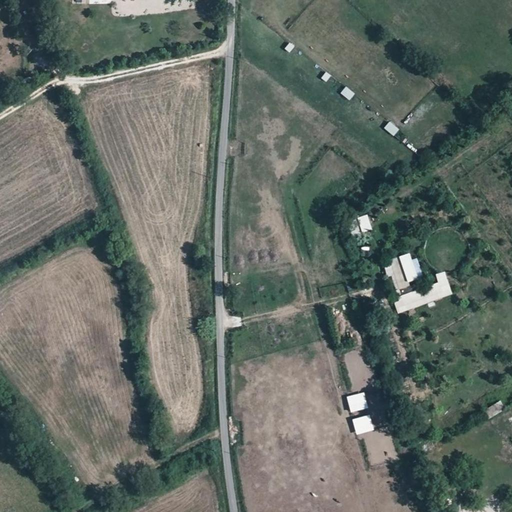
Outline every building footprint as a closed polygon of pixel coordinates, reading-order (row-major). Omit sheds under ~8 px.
[(349,100),(355,93),(345,86),(340,94),(349,100)] [(389,122),(384,128),(394,136),(399,129),(389,122)] [(346,221),(351,239),(364,235),(359,217),(346,221)] [(195,255),(198,266),(206,264),(203,253),(195,255)] [(397,313),(452,296),(445,272),(434,275),(437,284),(400,295),(399,289),(409,286),(401,258),(385,263),(396,301),(393,302),(397,313)] [(350,413),(368,409),(364,393),(346,397),(350,413)] [(500,402),(482,410),(486,420),(504,411),(500,402)] [(352,420),(356,435),(374,431),(370,415),(352,420)]
